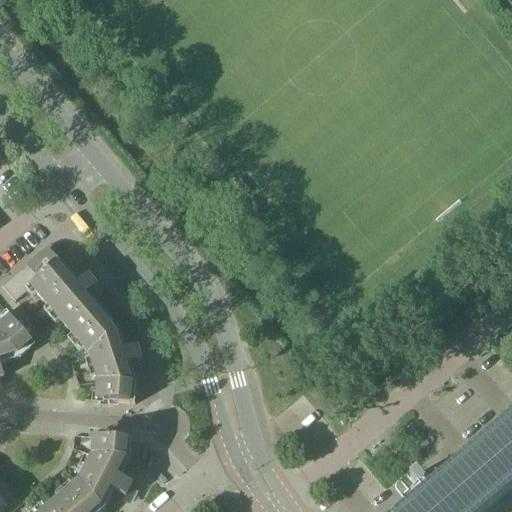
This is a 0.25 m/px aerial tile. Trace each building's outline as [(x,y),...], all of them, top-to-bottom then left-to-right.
[(92,274),(79,286),(48,250),(2,289),(15,304),(29,292),(35,299),(37,297),(49,310),(46,313),(58,326),(61,324),(78,344),(106,318),(88,297),(98,289),(94,285),(99,281),(92,274)] [(20,360),(35,347),(10,318),(3,324),(0,326),(0,385),(1,386),(0,381),(0,379),(4,378),(0,367),(20,360)] [(146,356),(143,347),(126,353),(124,348),(119,333),(106,318),(78,344),(84,351),(89,357),(98,384),(96,403),(135,406),(136,386),(130,367),(142,363),(140,358),(146,356)] [(409,506),(402,511),(486,511),(502,499),(511,490),(511,419),(466,458),(470,462),(448,481),(444,477),(434,486),(430,481),(426,484),(417,473),(410,480),(419,490),(410,498),(409,498),(409,499),(408,499),(408,500),(408,501),(408,502),(408,503),(408,504),(408,505),(409,506)] [(132,442),(108,440),(109,433),(98,432),(98,435),(90,435),(89,443),(93,443),(92,458),(80,483),(64,496),(76,511),(104,511),(105,511),(112,497),(129,506),(135,493),(130,490),(132,486),(121,480),(130,463),(132,442)] [(76,511),(64,496),(45,511),(76,511)]
